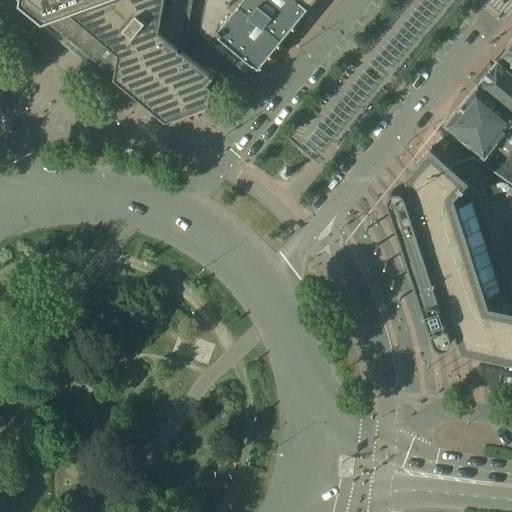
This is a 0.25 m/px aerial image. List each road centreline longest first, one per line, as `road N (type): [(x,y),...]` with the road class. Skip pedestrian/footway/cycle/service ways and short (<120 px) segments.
road 1 (residential): [(272,294),(304,239),(502,0)]
road 2 (residential): [(364,0),(237,155),(172,210)]
road 3 (residential): [(511,418),(435,409),(406,465)]
road 4 (primary): [(272,294),(228,244),(172,210)]
road 5 (primary): [(311,417),(297,341),(272,294)]
road 6 (primary): [(172,210),(98,191),(44,193)]
